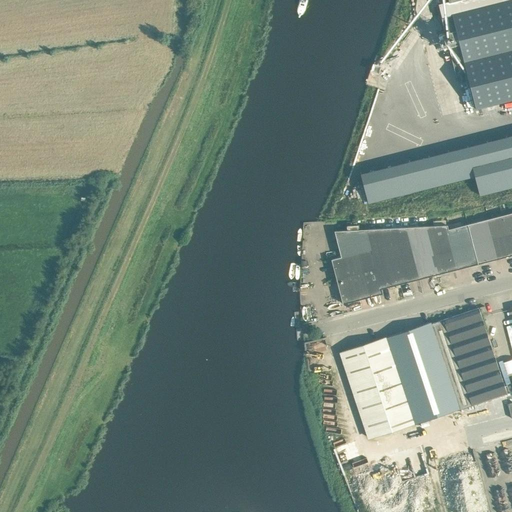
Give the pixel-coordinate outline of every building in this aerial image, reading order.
[(475,109),(511,99),(511,0),(447,0),(448,2),(437,5),(456,83),(468,80),(475,109)] [(511,254),(511,234),(507,214),(487,219),(497,259),(511,254)] [(497,259),(487,219),(468,224),(478,264),(497,259)] [(468,224),(448,229),(458,269),(478,264),(468,224)] [(448,229),(447,225),(427,226),(439,274),(458,269),(448,229)] [(439,274),(427,226),(406,227),(419,279),(439,274)] [(419,279),(406,227),(386,228),(400,284),(419,279)] [(400,284),(386,228),(366,229),(371,249),(376,269),(381,288),(400,284)] [(371,249),(366,229),(334,231),(341,257),(371,249)] [(376,269),(371,249),(341,257),(331,259),(336,279),(376,269)] [(381,288),(376,269),(336,279),(343,303),(382,293),(381,288)] [(505,386),(479,308),(431,323),(430,322),(385,337),(341,351),(370,438),(414,424),(458,409),(459,410),(510,393),(507,385),(505,386)]
